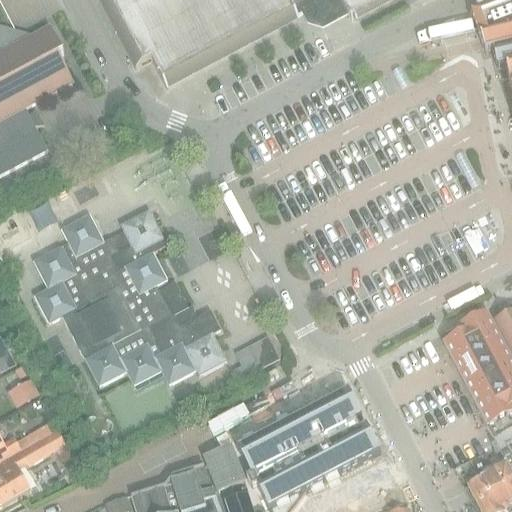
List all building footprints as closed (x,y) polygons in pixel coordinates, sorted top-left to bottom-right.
[(0,0),(0,179),(48,154),(38,134),(35,129),(39,128),(44,128),(44,127),(40,127),(33,115),(29,118),(25,111),(32,108),(49,98),(73,86),(74,86),(62,63),(59,59),(64,56),(50,29),(33,38),(0,28),(0,0)] [(316,6),(312,0),(97,0),(136,71),(152,63),(167,92),(300,20),(298,16),(308,11),(316,6)] [(312,0),(316,6),(309,11),(312,16),(325,20),(344,10),(348,18),(354,15),(356,20),(394,0),(312,0)] [(511,0),(471,16),(472,18),(473,18),(477,26),(480,34),(478,34),(479,38),(481,38),(483,45),(485,49),(484,50),(485,53),(492,52),(496,69),(505,67),(511,96),(511,0)] [(35,299),(49,326),(62,320),(99,389),(127,376),(134,389),(161,375),(169,389),(196,374),(199,379),(222,367),(207,339),(215,335),(205,316),(184,326),(178,316),(189,310),(176,284),(160,293),(157,288),(168,282),(153,255),(168,248),(150,212),(121,227),(125,234),(122,235),(125,239),(114,246),(111,241),(105,244),(90,217),(62,232),(69,246),(33,264),(48,292),(35,299)] [(511,314),(492,325),(511,362),(511,314)] [(511,362),(492,325),(487,316),(440,341),(488,431),(504,463),(511,478),(511,362)] [(235,356),(242,369),(231,374),(237,385),(248,380),(247,379),(279,362),(268,340),(235,356)] [(6,355),(0,357),(0,369),(2,374),(13,368),(6,355)] [(7,395),(17,412),(40,398),(31,382),(7,395)] [(243,448),(237,451),(251,477),(246,480),(251,490),(256,488),(268,511),(292,511),(305,495),(310,493),(322,486),(325,485),(337,479),(374,460),(379,457),(380,456),(366,429),(365,430),(364,430),(360,432),(355,424),(360,422),(361,422),(362,421),(348,394),(347,394),(341,397),(304,416),(292,423),(290,424),(277,430),(267,436),(255,442),(243,448)] [(21,455),(0,466),(0,469),(6,479),(0,482),(0,509),(29,493),(18,473),(27,467),(29,470),(66,448),(67,448),(58,433),(57,433),(21,455)] [(0,466),(21,455),(13,442),(3,448),(0,442),(0,466)] [(205,461),(219,494),(244,484),(230,450),(205,461)] [(467,488),(479,511),(502,511),(503,511),(511,507),(511,478),(504,463),(481,475),(484,480),(467,488)] [(171,486),(131,498),(135,511),(220,511),(204,468),(194,471),(193,472),(191,474),(189,476),(187,478),(186,478),(171,483),(171,486)] [(225,506),(227,511),(251,511),(247,498),(225,506)] [(106,506),(108,511),(124,511),(129,510),(125,499),(106,506)]
